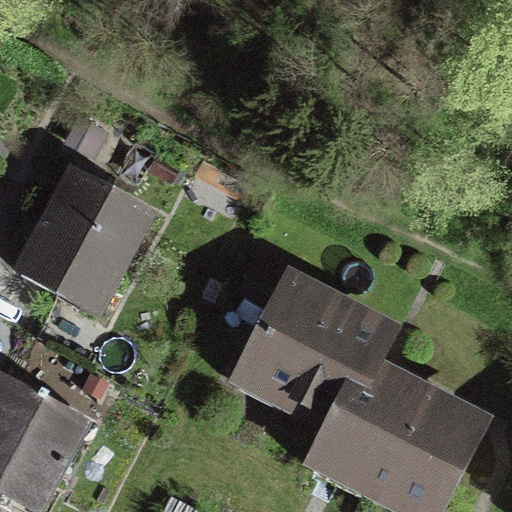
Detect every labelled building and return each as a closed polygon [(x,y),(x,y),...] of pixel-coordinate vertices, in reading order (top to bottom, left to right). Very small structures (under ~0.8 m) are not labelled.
[(81,121),(70,143),(87,153),(99,131),(81,121)] [(94,316),(149,214),(76,174),(21,276),(60,297),(66,286),(97,302),(91,314),(94,316)] [(278,312),(243,380),(337,428),(370,367),(387,334),(257,267),(243,294),(278,312)] [(370,367),(337,428),(318,464),(411,511),(434,511),(479,425),(370,367)] [(0,491),(37,511),(41,511),(88,425),(0,377),(0,491)] [(164,511),(194,511),(171,500),(164,511)]
